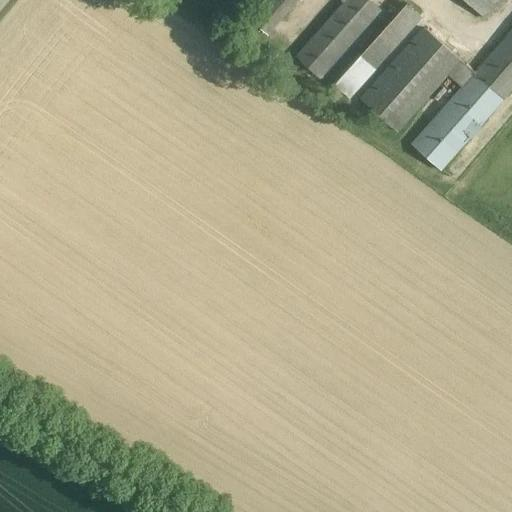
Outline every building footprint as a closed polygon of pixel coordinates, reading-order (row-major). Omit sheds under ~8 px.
[(255,0),(243,15),(268,35),(296,0),(255,0)] [(294,57),(320,79),(380,9),(369,0),(341,0),(342,1),(294,57)] [(464,0),(486,19),(503,0),(464,0)] [(404,3),(333,83),(348,97),(419,16),(404,3)] [(409,144),(440,170),(511,87),(511,27),(475,71),(422,25),(360,98),(398,131),(448,75),(460,86),(409,144)]
